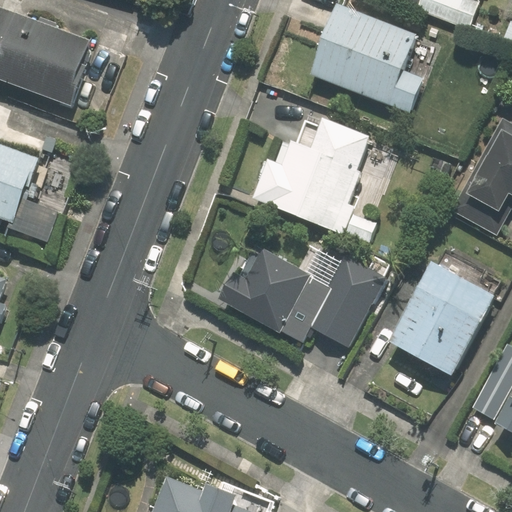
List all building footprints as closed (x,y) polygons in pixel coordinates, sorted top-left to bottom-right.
[(400,0),(474,28),(485,0),(400,0)] [(342,6),(315,77),(412,114),(426,78),(407,71),(421,36),(342,6)] [(0,84),(73,110),(92,55),(88,55),(92,45),(58,33),(60,29),(44,24),(42,28),(0,13),(0,84)] [(511,21),(509,20),(502,38),(511,41),(511,21)] [(511,122),(508,121),(456,211),(499,235),(511,211),(511,122)] [(365,171),(297,144),(288,169),(274,162),(259,202),(347,235),(347,234),(373,244),(380,226),(355,216),(357,209),(351,207),(365,171)] [(0,150),(0,223),(18,229),(27,200),(35,203),(46,172),(39,168),(40,165),(0,150)] [(450,164),(435,158),(432,167),(434,168),(433,172),(445,177),(450,164)] [(317,279),(261,249),(245,279),(239,276),(224,303),(285,336),(286,335),(306,346),(317,330),(355,351),(389,279),(351,258),(337,291),(331,288),(334,283),(319,275),(317,279)] [(454,378),(498,299),(436,264),(392,344),(409,353),(412,363),(424,370),(437,369),(454,378)] [(0,326),(1,327),(10,306),(2,303),(10,283),(0,278),(0,326)] [(511,351),(478,412),(503,425),(502,428),(511,433),(511,351)] [(237,511),(243,500),(213,488),(211,494),(173,480),(160,511),(237,511)]
